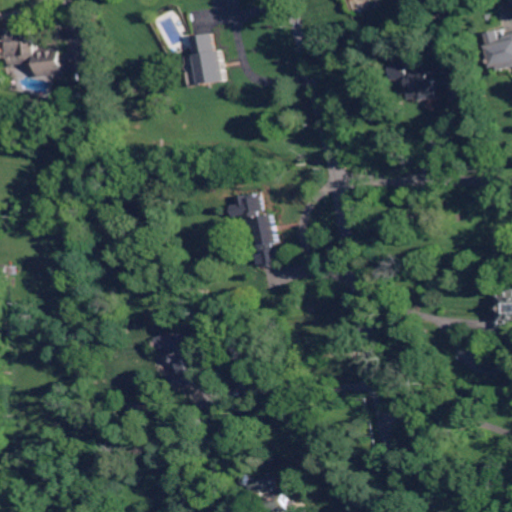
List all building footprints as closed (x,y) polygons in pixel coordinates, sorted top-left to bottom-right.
[(43,50),(65,47),(69,74),(43,78),(41,63),(15,67),(14,58),(1,60),(0,53),(0,39),(10,38),(9,29),(26,27),(26,26),(39,24),(43,50)] [(220,51),(226,50),(229,64),(229,66),(232,82),(194,89),(192,72),(193,72),(202,70),(200,56),(197,38),(198,37),(215,34),(217,34),(220,51)] [(511,69),(503,71),(502,66),(495,68),(489,46),(502,43),(500,37),(506,36),(511,34),(511,69)] [(414,68),(460,67),(461,84),(438,84),(438,99),(426,99),(426,101),(419,101),(418,99),(411,99),(410,80),(395,80),(395,61),(413,61),(414,68)] [(281,231),(283,242),(276,243),(277,249),(280,248),(283,263),(280,264),(267,266),(266,267),(264,252),(268,251),(267,245),(265,245),(262,228),(251,230),(249,219),(278,214),(280,227),(281,231)] [(20,255),(20,248),(29,247),(30,254),(20,255)] [(0,265),(13,265),(13,267),(21,266),(22,274),(13,275),(13,281),(6,281),(6,278),(0,278),(0,265)] [(511,329),(501,329),(501,289),(511,289),(511,329)] [(14,337),(13,329),(26,329),(26,336),(14,337)] [(178,337),(191,332),(192,336),(200,333),(205,348),(206,352),(212,369),(204,371),(207,381),(205,382),(192,386),(190,387),(189,387),(184,372),(183,369),(182,366),(176,346),(162,350),(158,338),(158,336),(176,331),(178,337)] [(256,478),(258,478),(260,483),(279,478),(284,500),(297,497),(299,502),(300,507),(301,511),(297,511),(271,511),(269,503),(262,505),(260,499),(255,500),(254,495),(253,490),(252,485),(248,485),(245,481),(246,477),(249,475),(254,475),(256,478)]
